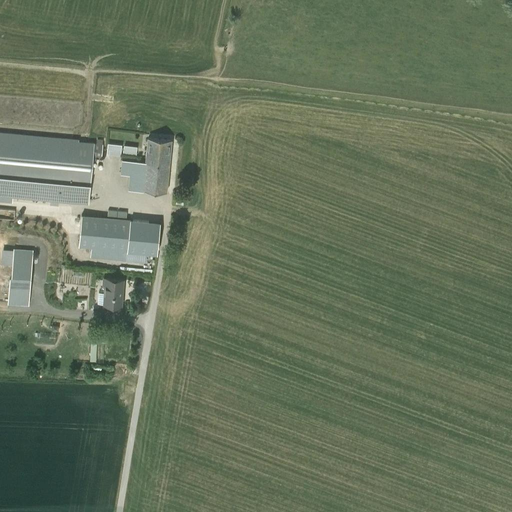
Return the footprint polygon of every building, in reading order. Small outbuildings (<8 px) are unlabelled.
[(103,145),(95,144),(95,143),(79,142),(80,140),(0,132),(0,191),(89,200),(93,158),(101,159),(103,145)] [(128,188),(166,191),(171,140),(147,138),(145,162),(131,160),(128,188)] [(125,155),(139,156),(139,145),(126,144),(125,155)] [(82,214),(79,245),(127,249),(130,219),(82,214)] [(130,219),(127,249),(157,252),(160,220),(130,217),(130,219)] [(33,250),(0,247),(0,302),(28,305),(29,298),(32,298),(32,295),(33,295),(34,274),(37,274),(37,264),(35,264),(36,252),(33,252),(33,250)] [(105,278),(103,303),(122,305),(124,279),(105,278)] [(90,361),(95,361),(96,342),(113,343),(114,337),(108,337),(109,328),(91,327),(90,336),(97,336),(97,337),(91,337),(90,361)]
